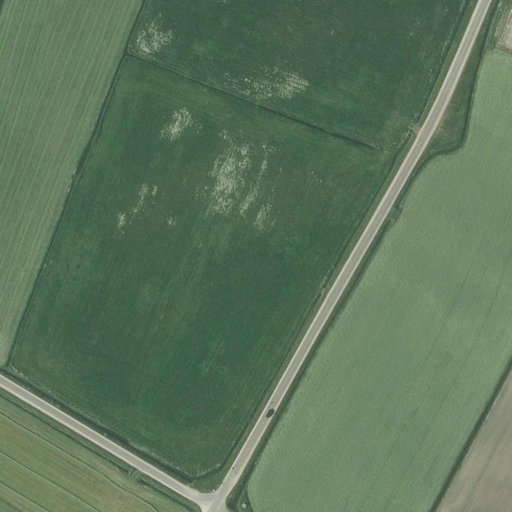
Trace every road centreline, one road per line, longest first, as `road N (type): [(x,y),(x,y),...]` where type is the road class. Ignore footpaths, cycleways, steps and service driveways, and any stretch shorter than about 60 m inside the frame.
road 1 (unclassified): [(212,508),(371,235),(485,0)]
road 2 (unclassified): [(212,508),(0,380)]
